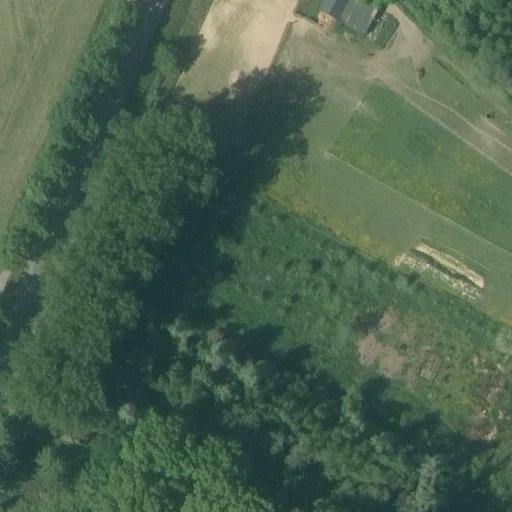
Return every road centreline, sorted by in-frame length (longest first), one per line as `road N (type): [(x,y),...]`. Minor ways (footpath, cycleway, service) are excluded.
road 1 (tertiary): [(0,345),(151,0)]
road 2 (unclassified): [(199,511),(0,413)]
